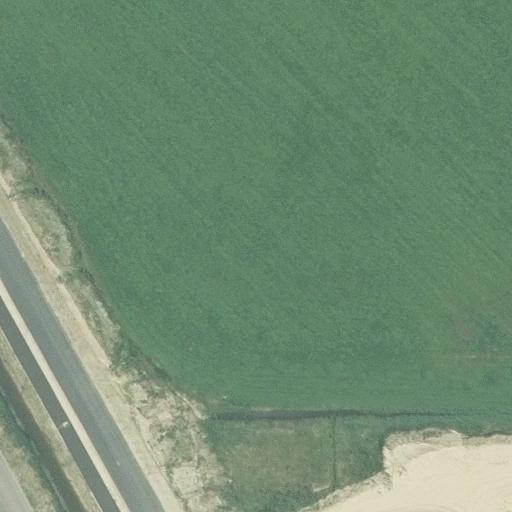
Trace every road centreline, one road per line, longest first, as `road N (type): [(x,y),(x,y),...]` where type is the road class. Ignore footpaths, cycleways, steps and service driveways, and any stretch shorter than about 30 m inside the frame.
road 1 (track): [(179,0),(460,511)]
road 2 (unclassified): [(0,244),(147,511)]
